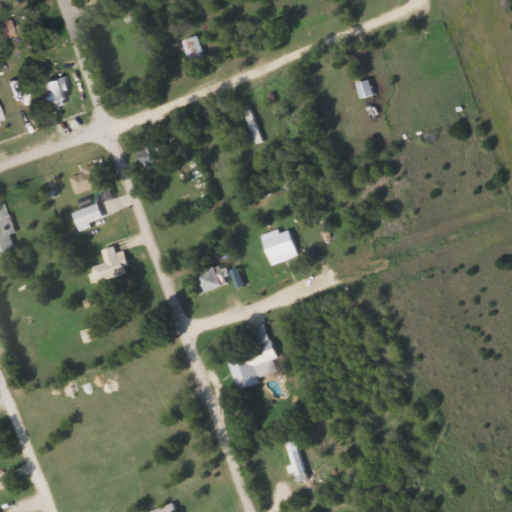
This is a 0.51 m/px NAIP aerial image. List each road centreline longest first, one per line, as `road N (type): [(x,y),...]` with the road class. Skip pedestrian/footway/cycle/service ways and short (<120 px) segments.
road 1 (residential): [(254,511),(72,0)]
road 2 (residential): [(0,163),(431,0)]
road 3 (residential): [(48,511),(0,382)]
